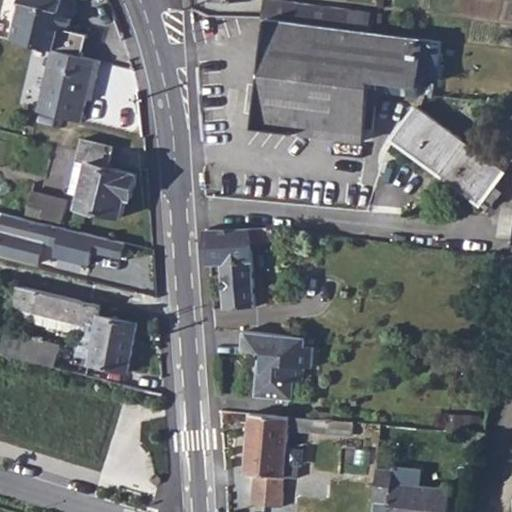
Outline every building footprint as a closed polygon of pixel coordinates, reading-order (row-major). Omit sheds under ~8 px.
[(23,0),(14,39),(56,48),(84,55),(88,33),(74,29),(77,11),(65,10),(66,0),(23,0)] [(66,0),(65,10),(77,11),(73,0),(66,0)] [(275,0),(264,0),(262,17),(268,18),(305,23),(308,4),(275,0)] [(305,23),(268,18),(254,127),(365,141),(373,81),(421,86),(428,39),(305,23)] [(56,48),(41,110),(84,121),(90,98),(94,76),(99,77),(103,59),(84,55),(56,48)] [(94,76),(90,98),(95,99),(99,77),(94,76)] [(393,138),(440,174),(464,141),(417,106),(393,138)] [(118,146),(88,136),(71,190),(83,194),(80,203),(123,216),(129,197),(134,198),(140,173),(113,165),(118,146)] [(464,141),(440,174),(482,206),(507,173),(464,141)] [(32,192),(27,212),(64,222),(68,206),(48,201),(50,196),(32,192)] [(100,235),(68,227),(7,213),(0,242),(0,253),(42,263),(47,242),(61,246),(58,256),(93,265),(100,235)] [(275,229),(209,230),(211,264),(224,264),(226,309),(256,308),(254,244),(275,244),(275,229)] [(75,274),(69,298),(103,306),(105,307),(110,282),(75,274)] [(69,298),(21,287),(17,309),(25,312),(24,319),(67,329),(69,321),(87,325),(85,333),(81,352),(93,355),(92,362),(130,371),(140,323),(102,314),(103,306),(69,298)] [(69,321),(67,329),(85,333),(87,325),(69,321)] [(309,337),(249,331),(248,350),(267,352),(266,372),(262,376),(261,396),(296,398),(297,383),(306,383),(306,367),(315,368),(316,347),(308,346),(309,337)] [(32,338),(26,359),(57,366),(61,346),(32,338)] [(333,419),(254,413),(247,472),(257,473),(287,477),(292,430),(333,432),(333,419)] [(377,468),(373,500),(389,502),(387,511),(447,511),(450,490),(392,484),(394,470),(377,468)] [(287,477),(257,473),(253,503),(284,507),(287,477)]
